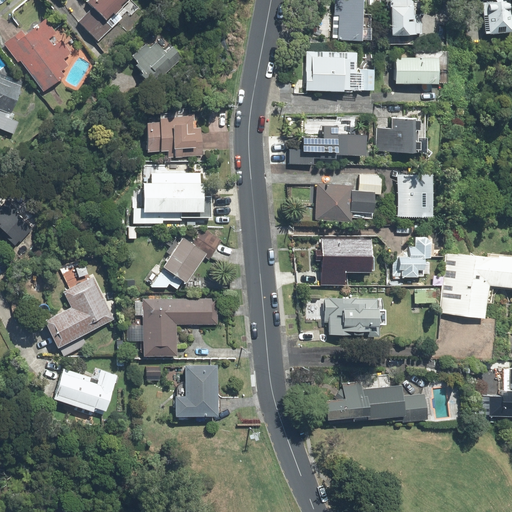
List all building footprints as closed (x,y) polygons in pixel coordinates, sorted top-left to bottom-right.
[(86,0),(84,2),(91,11),(79,22),(96,40),(108,28),(99,19),(118,0),(86,0)] [(359,0),(338,0),(336,39),(356,41),(359,0)] [(408,4),(387,4),(387,44),(410,44),(410,34),(413,34),(413,25),(411,25),(411,18),(408,18),(408,4)] [(504,5),(479,6),(481,35),(507,33),(504,5)] [(40,20),(7,43),(41,92),(60,79),(56,73),(64,67),(59,60),(65,55),(57,44),(49,49),(42,41),(50,35),(40,20)] [(155,49),(132,67),(146,85),(176,62),(167,49),(159,55),(155,49)] [(345,92),(346,60),(308,57),(306,89),(345,92)] [(432,61),(390,60),(390,84),(432,84),(432,61)] [(371,71),(359,70),(357,91),(369,92),(371,71)] [(20,87),(0,78),(0,128),(10,133),(13,123),(6,121),(20,87)] [(416,119),(392,118),(391,130),(380,130),(379,154),(415,155),(416,119)] [(187,122),(143,126),(146,150),(165,148),(166,155),(199,152),(196,131),(188,132),(187,122)] [(357,156),(358,137),(330,136),(330,129),(318,128),(317,141),(300,140),(300,151),(289,151),(288,163),(308,163),(308,158),(331,158),(331,155),(357,156)] [(350,187),(314,184),(311,221),(347,224),(348,214),(367,216),(368,194),(376,195),(377,176),(357,175),(356,192),(349,191),(350,187)] [(393,176),(393,218),(427,218),(427,176),(393,176)] [(197,186),(140,187),(140,219),(198,219),(197,186)] [(1,205),(0,206),(0,231),(14,244),(28,229),(1,205)] [(136,227),(126,227),(126,239),(135,240),(136,227)] [(193,242),(183,236),(158,275),(178,288),(201,252),(207,256),(215,243),(199,233),(193,242)] [(395,257),(390,257),(390,278),(397,277),(397,279),(412,279),(412,277),(420,277),(420,274),(427,274),(427,241),(410,241),(410,246),(402,246),(402,251),(395,257)] [(358,274),(366,274),(366,245),(321,245),(321,275),(321,287),(340,287),(340,275),(358,275),(358,274)] [(511,288),(511,260),(441,256),(438,317),(481,320),(483,287),(511,288)] [(71,308),(41,323),(53,348),(109,321),(90,280),(64,292),(71,308)] [(412,305),(433,304),(432,290),(411,291),(412,305)] [(373,336),(374,299),(321,299),(320,312),(321,312),(321,323),(324,323),(324,336),(373,336)] [(213,302),(142,301),(142,357),(173,357),(173,323),(213,323),(213,302)] [(159,366),(143,367),(143,381),(159,381),(159,366)] [(212,418),(212,368),(183,367),(183,399),(177,399),(177,417),(212,418)] [(508,417),(511,417),(511,368),(507,369),(506,392),(501,391),(501,397),(495,397),(495,398),(483,397),(483,418),(508,418),(508,417)] [(96,384),(60,372),(51,400),(102,418),(115,379),(99,374),(96,384)] [(339,384),(340,392),(338,390),(331,399),(334,401),(320,402),(322,425),(389,419),(390,423),(399,422),(399,424),(424,421),(422,395),(399,397),(397,386),(358,390),(358,382),(339,384)]
